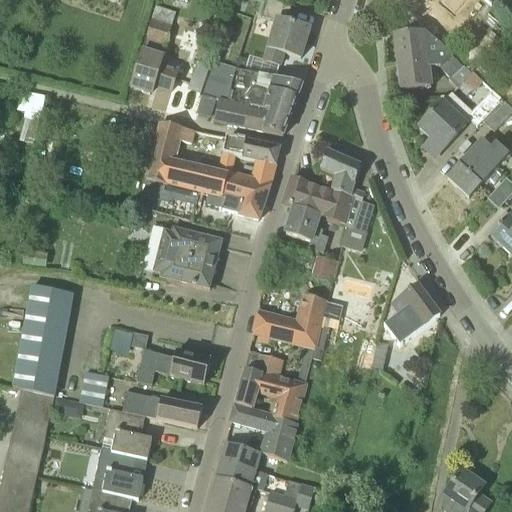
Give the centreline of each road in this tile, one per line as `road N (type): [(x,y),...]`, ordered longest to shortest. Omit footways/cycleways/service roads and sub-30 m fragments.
road 1 (residential): [(194,511),(267,224),(327,53)]
road 2 (residential): [(511,376),(442,276),(372,132),(352,63),(327,53)]
road 3 (track): [(0,81),(292,148)]
